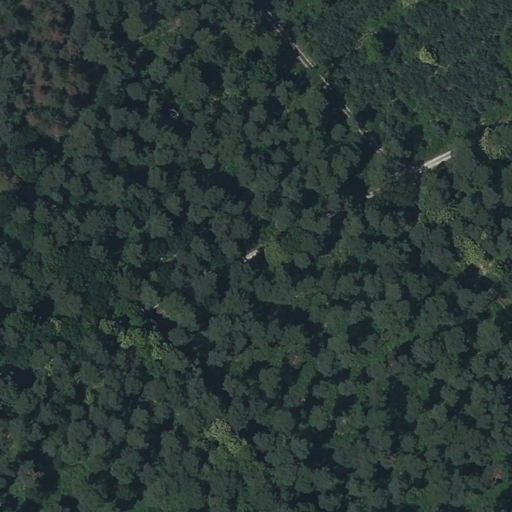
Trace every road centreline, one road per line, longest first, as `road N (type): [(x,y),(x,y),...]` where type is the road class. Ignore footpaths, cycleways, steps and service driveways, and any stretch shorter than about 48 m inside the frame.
road 1 (track): [(0,372),(511,119)]
road 2 (track): [(253,0),(397,176)]
